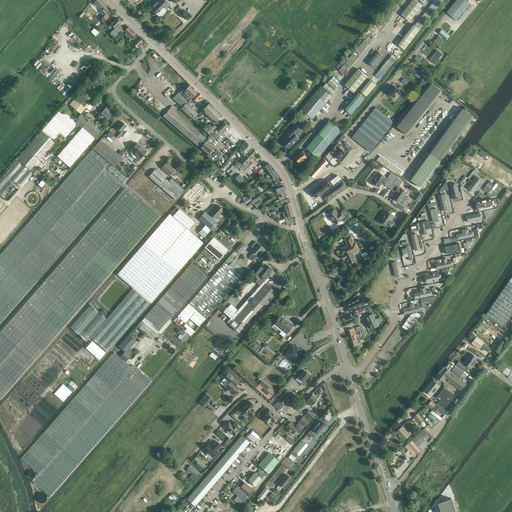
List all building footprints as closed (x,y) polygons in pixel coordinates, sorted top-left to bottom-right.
[(101,0),(96,0),(94,2),(102,10),(100,12),(103,14),(101,16),(103,17),(100,20),(103,23),(109,17),(106,14),(111,9),(101,0)] [(157,0),(151,7),(158,13),(156,14),(161,18),(168,11),(166,9),(169,5),(163,0),(161,0),(160,2),(157,0)] [(415,0),(412,0),(401,14),(406,18),(410,21),(422,6),(415,0)] [(464,0),(456,0),(447,12),(457,21),(470,4),(464,0)] [(119,24),(121,22),(120,21),(121,21),(119,19),(118,19),(116,20),(115,19),(112,21),(113,22),(108,26),(111,28),(113,26),(114,28),(110,33),(116,39),(122,32),(123,32),(125,30),(119,24)] [(414,24),(398,45),(404,50),(420,29),(414,24)] [(137,38),(134,35),(136,33),(129,27),(123,32),(125,34),(128,38),(129,37),(131,39),(132,38),(135,41),(133,43),(137,48),(143,42),(138,38),(137,38)] [(99,33),(95,28),(91,32),(95,36),(99,33)] [(444,40),(439,36),(434,42),(439,47),(444,40)] [(66,47),(56,38),(52,42),(62,52),(66,47)] [(361,54),(370,43),(366,39),(356,50),(361,54)] [(398,46),(379,72),(384,76),(403,50),(398,46)] [(62,60),(48,48),(44,54),(57,65),(62,60)] [(374,67),(383,55),(377,50),(367,62),(374,67)] [(435,64),(435,63),(439,59),(443,54),(437,50),(430,60),(435,64)] [(353,53),(341,70),(346,73),(358,56),(353,53)] [(189,84),(169,64),(162,70),(163,71),(161,72),(169,81),(171,79),(183,90),(189,84)] [(359,69),(345,85),(354,92),(367,76),(359,69)] [(423,76),(426,73),(423,71),(420,74),(417,71),(415,74),(423,80),(425,77),(423,76)] [(340,84),(332,78),(327,84),(335,90),(340,84)] [(366,96),(376,84),(371,80),(361,91),(366,96)] [(408,135),(442,92),(430,82),(396,125),(408,135)] [(336,92),(326,83),(323,87),(332,95),(336,92)] [(90,102),(98,92),(96,91),(98,88),(94,85),(89,90),(90,91),(88,93),(86,90),(82,95),(83,96),(73,107),(80,113),(87,104),(86,103),(88,101),(90,102)] [(190,85),(182,93),(190,100),(198,92),(190,85)] [(394,98),(400,90),(394,86),(388,93),(394,98)] [(315,94),(302,109),(313,118),(326,103),(332,96),(321,87),(315,94)] [(178,92),(173,98),(182,107),(186,103),(188,101),(178,92)] [(194,104),(201,97),(202,96),(198,92),(191,100),(194,104)] [(351,114),(365,98),(359,94),(345,109),(351,114)] [(221,115),(210,103),(209,103),(207,100),(200,107),(203,109),(202,110),(214,122),(221,115)] [(198,114),(186,103),(182,107),(181,109),(193,120),(198,114)] [(206,138),(177,113),(178,111),(172,106),(163,116),(195,143),(198,146),(199,145),(200,145),(206,138)] [(370,152),(394,122),(376,107),(352,137),(370,152)] [(113,114),(105,108),(100,114),(108,120),(113,114)] [(441,161),(473,117),(461,108),(429,152),(441,161)] [(37,168),(53,149),(50,146),(54,141),(59,145),(78,123),(75,121),(61,109),(17,159),(0,179),(0,195),(8,203),(34,174),(35,175),(39,170),(37,168)] [(101,131),(91,122),(81,114),(75,121),(78,123),(79,125),(82,127),(95,138),(101,131)] [(121,132),(127,126),(121,121),(116,128),(119,130),(118,131),(120,133),(117,137),(119,139),(123,134),(121,132)] [(300,130),(307,124),(302,121),(301,121),(296,126),(300,130)] [(318,158),(341,130),(329,121),(307,148),(318,158)] [(221,133),(228,126),(224,122),(215,132),(216,132),(217,133),(219,131),(221,133)] [(209,135),(217,127),(213,123),(205,131),(209,135)] [(299,138),(296,135),(300,130),(296,126),(287,134),(290,136),(284,142),(289,148),(299,138)] [(69,167),(95,138),(82,127),(57,156),(69,167)] [(122,158),(101,139),(93,148),(114,167),(122,158)] [(214,147),(206,141),(200,147),(208,154),(214,147)] [(244,156),(248,152),(252,148),(246,141),(237,150),(243,155),(244,156)] [(339,142),(331,152),(334,154),(333,155),(339,159),(343,155),(345,152),(339,148),(342,145),(339,142)] [(138,161),(146,151),(137,143),(135,145),(132,143),(128,148),(137,155),(135,158),(138,161)] [(214,163),(221,153),(214,147),(208,154),(206,156),(209,158),(208,159),(214,163)] [(0,323),(127,178),(114,167),(93,148),(0,254),(0,323)] [(255,155),(257,153),(252,148),(248,152),(253,157),(254,158),(256,156),(255,155)] [(473,157),(478,151),(473,148),(469,154),(473,157)] [(307,157),(305,154),(306,153),(304,150),(295,157),(298,160),(298,161),(298,162),(299,162),(300,163),(307,157)] [(487,159),(489,156),(481,150),(479,153),(487,159)] [(253,163),(250,160),(253,157),(248,152),(244,156),(243,155),(234,164),(241,170),(247,163),(250,165),(253,163)] [(441,161),(429,152),(426,157),(438,166),(441,161)] [(438,166),(426,157),(422,161),(435,170),(438,166)] [(314,178),(328,163),(324,159),(310,174),(314,178)] [(57,184),(70,169),(61,161),(48,175),(57,184)] [(435,170),(422,161),(419,166),(431,175),(435,170)] [(175,169),(166,162),(161,168),(170,175),(175,169)] [(274,169),(268,163),(266,165),(265,164),(262,167),(264,169),(265,168),(270,173),(274,169)] [(431,175),(419,166),(416,170),(428,179),(431,175)] [(184,190),(171,179),(169,182),(155,169),(149,177),(157,184),(175,200),(184,190)] [(277,176),(278,175),(278,174),(274,169),(270,173),(273,177),(272,178),(274,181),(278,178),(277,176)] [(428,179),(416,170),(413,175),(425,184),(428,179)] [(389,180),(386,177),(379,172),(377,176),(376,175),(375,176),(374,178),(374,179),(372,183),(379,188),(382,183),(386,185),(389,180)] [(333,177),(330,180),(335,186),(338,183),(341,181),(337,175),(333,177)] [(422,188),(425,184),(413,175),(409,179),(422,188)] [(478,176),(468,187),(474,191),(483,180),(478,176)] [(323,182),(311,192),(315,198),(330,187),(331,186),(326,180),(325,181),(323,182)] [(327,202),(348,187),(343,180),(332,188),(333,189),(323,197),(327,202)] [(450,184),(454,198),(463,196),(461,187),(458,188),(456,182),(450,184)] [(160,216),(123,183),(121,185),(125,189),(0,332),(0,398),(1,399),(160,216)] [(286,191),(285,186),(283,187),(282,184),(276,186),(277,188),(276,189),(278,194),(286,191)] [(405,196),(407,192),(401,187),(400,188),(397,185),(393,191),(397,193),(393,198),(400,203),(402,199),(403,200),(404,199),(406,197),(405,196)] [(193,193),(189,198),(193,202),(202,191),(198,187),(193,193)] [(190,190),(184,197),(187,200),(189,198),(193,193),(190,190)] [(288,196),(286,191),(278,194),(280,200),(285,198),(284,197),(288,196)] [(442,210),(448,209),(444,193),(439,194),(442,210)] [(282,206),(284,205),(286,211),(292,210),(290,203),(289,203),(288,199),(280,201),(279,200),(275,201),(276,203),(281,202),(282,206)] [(190,210),(194,206),(190,202),(186,207),(190,210)] [(216,219),(223,210),(222,209),(219,206),(217,205),(210,213),(216,219)] [(440,214),(439,207),(430,209),(434,222),(440,220),(439,214),(440,214)] [(194,222),(179,209),(173,216),(188,230),(194,222)] [(342,219),(346,216),(342,211),(338,214),(335,209),(328,214),(331,217),(330,218),(330,219),(332,221),(333,221),(336,224),(342,220),(342,219)] [(205,211),(198,219),(210,229),(216,222),(205,211)] [(391,220),(392,219),(394,215),(388,211),(385,214),(384,214),(382,216),(382,217),(383,218),(380,221),(387,226),(387,225),(391,228),(395,223),(391,220)] [(481,212),(466,215),(468,222),(482,219),(481,212)] [(188,230),(173,216),(170,214),(117,274),(133,288),(88,341),(89,342),(92,339),(108,352),(150,303),(203,243),(188,230)] [(427,229),(432,227),(430,220),(416,223),(418,229),(422,229),(423,234),(428,233),(427,229)] [(232,234),(240,225),(235,221),(230,226),(227,223),(224,227),(232,234)] [(206,225),(199,232),(204,237),(210,230),(206,225)] [(457,239),(475,236),(474,230),(470,230),(469,228),(463,229),(463,232),(457,233),(457,239)] [(376,242),(367,235),(363,232),(360,237),(372,247),(376,242)] [(424,248),(421,235),(418,235),(417,232),(412,233),(415,250),(424,248)] [(218,233),(201,252),(214,264),(231,245),(225,239),(224,238),(218,233)] [(356,252),(360,250),(356,242),(354,243),(351,235),(345,238),(348,246),(341,248),(344,254),(343,255),(345,259),(346,259),(350,268),(358,264),(354,256),(355,255),(356,254),(356,253),(356,252)] [(257,256),(263,248),(256,241),(252,246),(254,248),(251,251),(253,252),(257,256)] [(458,242),(442,245),(444,254),(458,252),(458,250),(459,249),(458,242)] [(240,253),(245,247),(241,243),(236,249),(240,253)] [(407,247),(402,248),(404,254),(408,253),(410,260),(414,259),(411,244),(407,245),(407,247)] [(249,268),(232,254),(225,261),(242,276),(249,268)] [(206,317),(242,276),(225,261),(189,302),(206,317)] [(396,261),(392,262),(396,276),(400,275),(396,261)] [(154,341),(206,281),(205,279),(208,276),(192,262),(137,326),(154,341)] [(275,273),(273,271),(266,265),(262,270),(259,267),(253,275),(257,278),(260,275),(265,280),(269,276),(269,275),(271,277),(275,273)] [(425,275),(428,283),(443,279),(441,270),(425,275)] [(265,280),(260,275),(257,278),(253,275),(252,274),(250,277),(260,285),(265,280)] [(503,328),(511,314),(511,277),(492,306),(485,316),(503,328)] [(264,308),(277,293),(265,284),(253,298),(230,324),(239,332),(262,306),(264,308)] [(360,298),(347,304),(350,311),(364,305),(360,298)] [(190,336),(206,317),(189,302),(173,321),(184,330),(178,337),(181,339),(187,333),(190,336)] [(362,315),(361,313),(359,309),(354,312),(356,318),(362,315)] [(403,327),(410,331),(420,314),(413,310),(403,327)] [(373,314),(366,317),(369,323),(376,320),(373,314)] [(286,333),(293,325),(289,321),(288,322),(283,318),(282,319),(279,317),(274,323),(286,333)] [(376,320),(369,323),(371,329),(378,326),(376,320)] [(356,332),(355,330),(354,328),(348,330),(350,337),(356,335),(356,332)] [(481,339),(473,333),(469,338),(473,341),(476,337),(477,338),(480,340),(481,339)] [(125,351),(135,341),(130,336),(120,347),(125,351)] [(483,343),(480,340),(477,338),(475,340),(472,344),(479,349),(482,345),(483,343)] [(105,353),(92,341),(86,348),(99,360),(105,353)] [(225,347),(221,343),(219,342),(215,347),(221,352),(225,347)] [(491,348),(484,343),(481,347),(488,352),(491,348)] [(290,349),(287,353),(298,362),(303,356),(302,355),(302,356),(300,354),(300,353),(301,352),(299,350),(299,349),(297,347),(296,347),(292,345),(289,348),(290,349)] [(226,346),(221,354),(226,358),(232,350),(226,346)] [(109,429),(151,381),(133,365),(131,367),(114,352),(52,424),(44,432),(21,459),(38,473),(32,481),(50,497),(98,442),(103,436),(109,429)] [(478,360),(477,359),(478,358),(471,353),(464,363),(471,368),(472,367),(473,368),(474,368),(474,367),(475,367),(475,366),(475,365),(474,365),(474,364),(475,362),(476,362),(476,363),(477,363),(478,362),(478,361),(478,360)] [(459,378),(467,367),(459,361),(452,371),(451,372),(459,378)] [(445,366),(436,377),(444,382),(446,379),(462,390),(467,384),(459,378),(451,372),(452,371),(445,366)] [(508,376),(511,371),(507,367),(503,372),(508,376)] [(303,382),(309,375),(304,370),(298,377),(303,382)] [(236,385),(238,381),(228,373),(224,378),(229,382),(225,387),(233,395),(239,388),(236,385)] [(432,396),(439,386),(433,380),(425,390),(432,396)] [(256,388),(255,388),(268,399),(275,392),(262,381),(259,384),(256,388)] [(444,388),(437,398),(439,400),(438,402),(449,410),(456,400),(455,400),(457,397),(444,388)] [(287,401),(292,395),(287,391),(279,400),(284,405),(287,401)] [(199,402),(205,407),(210,401),(207,399),(209,396),(206,394),(199,402)] [(291,404),(296,399),(292,395),(287,401),(291,404)] [(311,406),(317,399),(312,395),(306,401),(311,406)] [(279,410),(284,405),(279,400),(274,406),(279,410)] [(252,410),(252,408),(255,406),(249,401),(241,410),(247,415),(247,414),(250,417),(255,411),(254,411),(252,410)] [(431,408),(432,409),(436,404),(432,401),(431,401),(427,406),(431,408)] [(436,405),(432,410),(437,413),(438,410),(444,415),(448,410),(437,403),(436,405)] [(278,417),(270,410),(265,415),(266,416),(264,419),(268,423),(271,420),(273,423),(278,417)] [(309,410),(305,415),(311,420),(315,415),(309,410)] [(423,419),(418,414),(414,417),(419,422),(423,419)] [(303,416),(299,422),(305,427),(309,421),(303,416)] [(299,432),(303,427),(298,423),(296,426),(290,421),(285,427),(293,434),(296,430),(299,432)] [(317,434),(325,424),(321,421),(313,430),(317,434)] [(436,425),(433,421),(427,426),(430,430),(436,425)] [(238,430),(240,427),(235,422),(232,424),(230,422),(225,428),(228,430),(227,431),(227,432),(227,433),(228,434),(229,434),(230,434),(231,433),(234,436),(239,430),(238,430)] [(410,435),(403,426),(396,432),(403,441),(410,435)] [(425,436),(428,433),(424,429),(412,439),(415,443),(418,441),(419,441),(421,443),(424,440),(423,439),(424,438),(425,436)] [(252,432),(248,437),(254,442),(256,440),(258,442),(261,439),(257,436),(252,432)] [(282,434),(280,437),(284,440),(283,441),(283,442),(284,443),(283,444),(286,447),(291,442),(282,434)] [(237,441),(245,448),(250,442),(242,435),(237,441)] [(299,456),(308,445),(302,440),(293,451),(299,456)] [(419,448),(412,440),(405,447),(413,455),(416,453),(419,456),(422,451),(421,450),(419,448)] [(422,450),(428,443),(428,442),(426,440),(424,440),(421,443),(419,441),(418,441),(415,443),(422,450)] [(217,450),(221,445),(216,441),(212,446),(209,444),(204,450),(207,452),(206,453),(206,454),(208,456),(209,456),(210,455),(212,457),(218,451),(217,450)] [(232,447),(240,454),(245,448),(237,441),(232,447)] [(227,453),(235,459),(240,454),(232,447),(227,453)] [(222,458),(230,465),(235,459),(227,453),(222,458)] [(278,461),(269,453),(258,465),(267,473),(278,461)] [(217,464),(225,471),(230,465),(222,458),(217,464)] [(196,464),(202,469),(204,466),(198,461),(196,464)] [(212,470),(220,477),(225,471),(217,464),(212,470)] [(202,474),(190,465),(187,469),(187,471),(190,473),(191,473),(192,472),(193,473),(190,477),(195,482),(202,474)] [(207,476),(215,483),(220,477),(212,470),(207,476)] [(262,479),(254,472),(248,480),(255,486),(262,479)] [(284,488),(291,479),(286,475),(279,484),(284,488)] [(207,476),(202,482),(210,489),(215,483),(207,476)] [(197,488),(205,494),(210,489),(202,482),(197,488)] [(252,490),(244,482),(239,488),(248,495),(252,490)] [(164,492),(155,485),(150,490),(159,498),(164,492)] [(262,500),(269,491),(265,487),(257,497),(262,500)] [(192,493),(200,500),(205,494),(197,488),(192,493)] [(247,496),(239,488),(234,493),(237,496),(243,501),(247,496)] [(187,499),(195,506),(200,500),(192,493),(187,499)] [(243,501),(237,496),(233,500),(239,505),(243,501)] [(456,511),(452,498),(438,503),(441,511),(456,511)] [(229,511),(231,510),(231,509),(228,506),(223,503),(219,507),(222,510),(224,511),(229,511)]
